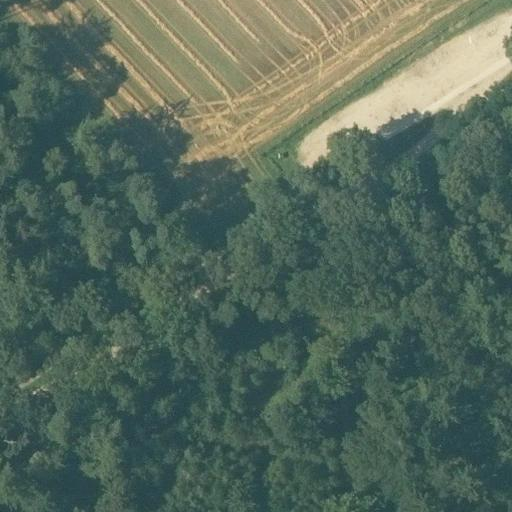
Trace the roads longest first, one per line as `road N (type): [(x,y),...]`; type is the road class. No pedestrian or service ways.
road 1 (track): [(0,430),(325,208)]
road 2 (track): [(325,208),(483,100),(511,62)]
